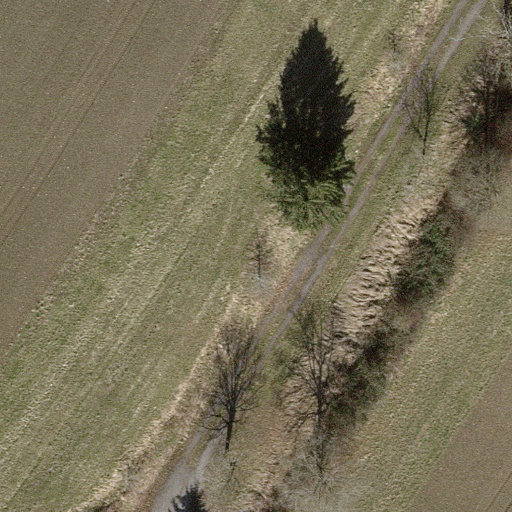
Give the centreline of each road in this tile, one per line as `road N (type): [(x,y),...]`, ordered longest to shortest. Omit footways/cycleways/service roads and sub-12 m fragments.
road 1 (track): [(0,501),(325,0)]
road 2 (track): [(166,511),(474,0)]
